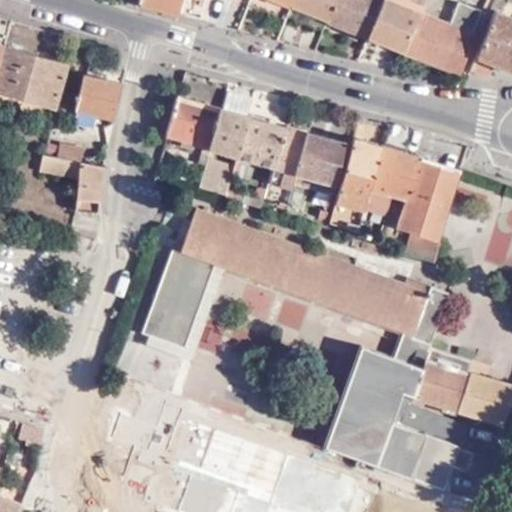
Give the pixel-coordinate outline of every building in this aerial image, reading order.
[(145,0),(145,2),(181,12),(184,0),(145,0)] [(336,0),(293,0),(292,3),(329,18),(336,0)] [(336,0),(329,18),(369,34),(382,0),(336,0)] [(382,0),(369,34),(404,48),(424,0),(382,0)] [(457,0),(424,0),(404,48),(446,66),(447,69),(456,72),(463,71),(477,32),(475,31),(460,26),(463,18),(456,16),(461,2),(457,0)] [(460,26),(475,31),(481,9),(461,2),(456,16),(463,18),(460,26)] [(496,62),(511,67),(511,14),(497,8),(489,27),(470,69),(484,75),(491,73),(496,62)] [(56,104),(68,60),(6,42),(2,41),(0,50),(0,88),(56,105),(56,104)] [(105,93),(99,113),(114,116),(123,82),(106,78),(107,74),(87,69),(87,72),(85,72),(81,86),(105,93)] [(76,106),(99,113),(105,93),(81,86),(76,106)] [(229,87),(224,106),(251,113),(256,94),(229,87)] [(202,159),(208,161),(210,155),(212,144),(213,145),(224,106),(181,94),(171,132),(205,143),(202,159)] [(213,145),(240,152),(251,113),(224,106),(213,145)] [(275,163),(287,122),(251,113),(240,152),(275,163)] [(282,183),(294,188),(300,170),(298,169),(309,128),(287,122),(275,163),(286,166),(282,183)] [(348,139),(311,129),(309,128),(298,169),(300,170),(336,180),(348,139)] [(372,186),(384,144),(355,136),(343,177),(372,186)] [(435,258),(460,167),(384,144),(372,186),(393,192),(408,196),(399,226),(411,230),(405,249),(435,258)] [(62,155),(81,160),(83,150),(64,145),(62,155)] [(79,178),(81,160),(62,155),(48,152),(44,169),(79,178)] [(208,161),(201,186),(208,188),(218,157),(210,155),(208,161)] [(101,211),(104,165),(81,160),(79,178),(76,210),(85,209),(101,211)] [(228,195),(231,185),(234,172),(227,169),(221,192),(228,195)] [(369,196),(372,186),(343,177),(335,206),(344,210),(348,194),(362,198),(363,195),(369,196)] [(228,195),(250,201),(251,198),(246,196),(248,191),(231,185),(228,195)] [(266,196),(268,188),(261,186),(258,198),(264,200),(266,196)] [(386,215),(393,192),(372,186),(369,196),(366,208),(365,209),(386,215)] [(363,216),(365,209),(366,208),(359,206),(362,198),(348,194),(344,210),(363,216)] [(366,208),(369,196),(363,195),(362,198),(359,206),(366,208)] [(331,220),(359,229),(363,216),(344,210),(335,206),(331,220)] [(423,356),(428,342),(447,290),(406,276),(403,282),(200,207),(184,249),(174,245),(143,330),(187,345),(218,262),(226,265),(403,330),(394,354),(362,342),(325,443),(444,485),(452,460),(481,469),(487,451),(400,420),(401,417),(461,438),(466,421),(412,402),(415,394),(501,420),(511,383),(511,381),(470,369),(423,356)] [(329,210),(322,208),(319,218),(326,220),(329,210)] [(497,226),(490,258),(504,261),(511,230),(497,226)] [(187,345),(143,330),(139,339),(192,358),(226,265),(218,262),(187,345)] [(473,357),(428,342),(423,356),(470,369),(473,357)] [(44,428),(25,421),(21,435),(42,442),(44,428)] [(8,483),(4,493),(23,501),(29,485),(17,479),(13,485),(8,483)] [(4,493),(0,491),(0,511),(18,511),(23,501),(4,493)]
